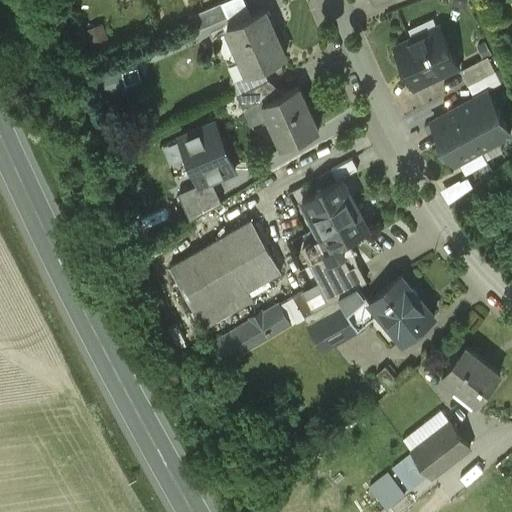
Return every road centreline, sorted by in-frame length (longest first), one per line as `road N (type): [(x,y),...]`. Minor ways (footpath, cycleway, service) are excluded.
road 1 (primary): [(0,136),(193,511)]
road 2 (residential): [(511,305),(445,234),(387,130),(331,0)]
